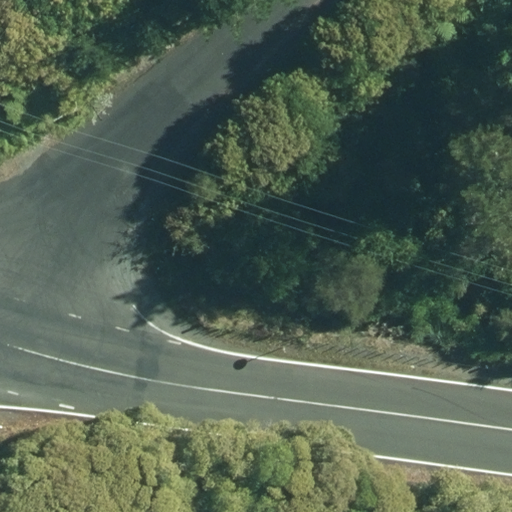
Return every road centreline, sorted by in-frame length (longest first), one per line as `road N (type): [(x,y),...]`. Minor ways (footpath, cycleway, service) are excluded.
road 1 (tertiary): [(511,432),(252,399),(2,348)]
road 2 (residential): [(2,348),(112,106),(195,0)]
